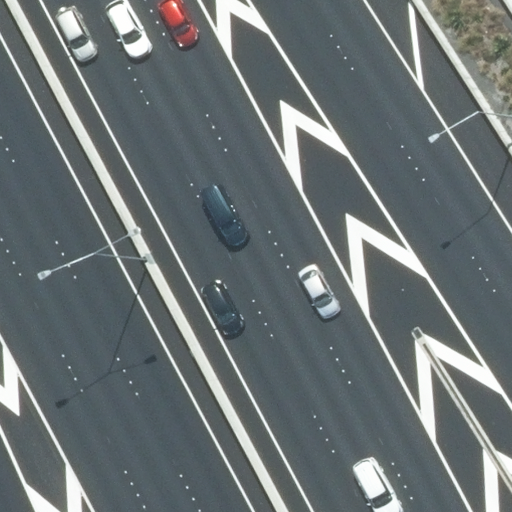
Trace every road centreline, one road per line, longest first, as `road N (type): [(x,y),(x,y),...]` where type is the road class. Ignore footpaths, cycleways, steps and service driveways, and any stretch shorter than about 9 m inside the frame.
road 1 (motorway): [(144,0),(409,511)]
road 2 (motorway): [(185,511),(0,157)]
road 3 (motorway): [(317,0),(511,304)]
